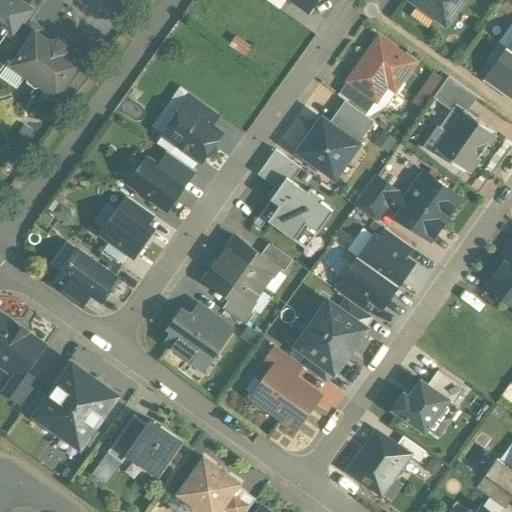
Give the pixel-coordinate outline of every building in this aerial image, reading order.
[(22,0),(17,0),(0,24),(0,42),(9,29),(14,32),(32,7),(22,0)] [(0,0),(0,24),(17,0),(0,0)] [(417,0),(448,22),(463,0),(417,0)] [(32,19),(13,45),(22,52),(38,31),(39,31),(42,27),(32,19)] [(59,38),(51,40),(39,31),(38,31),(22,52),(20,55),(16,62),(29,71),(27,74),(28,80),(36,86),(43,85),(45,82),(58,92),(60,89),(80,61),(79,60),(67,51),(66,43),(59,38)] [(380,34),(349,78),(367,90),(377,98),(378,98),(394,74),(402,79),(416,59),(380,34)] [(511,48),(509,46),(493,68),(511,81),(511,48)] [(80,61),(60,89),(70,96),(93,63),(83,55),(79,60),(80,61)] [(511,81),(493,68),(485,79),(511,98),(511,81)] [(479,94),(450,73),(434,95),(452,107),(460,113),(465,106),(468,109),(479,94)] [(394,74),(378,98),(386,104),(397,89),(397,88),(396,87),(402,79),(394,74)] [(365,92),(348,80),(341,89),(358,102),(365,92)] [(377,98),(367,90),(365,92),(358,102),(369,109),(377,98)] [(220,111),(193,91),(185,103),(212,122),(220,111)] [(375,119),(346,98),(330,120),(358,140),(360,141),(375,119)] [(212,122),(185,103),(165,131),(203,158),(222,130),(212,122)] [(468,109),(465,106),(460,113),(452,107),(441,124),(449,129),(436,147),(469,170),(498,130),(468,109)] [(330,120),(325,117),(325,116),(323,115),(322,117),(323,117),(301,147),(299,148),(301,149),(335,173),(336,174),(337,173),(358,142),(359,143),(360,141),(358,140),(330,120)] [(302,164),(276,147),(259,170),(280,185),(289,173),(293,176),(302,164)] [(196,167),(169,148),(158,163),(185,183),(196,167)] [(158,163),(148,156),(131,180),(141,187),(142,190),(148,195),(151,194),(168,206),(185,183),(158,163)] [(426,169),(410,191),(413,193),(410,197),(401,210),(399,213),(431,237),(461,194),(426,169)] [(309,187),(293,176),(289,173),(280,185),(262,211),(308,243),(335,204),(324,196),(326,194),(312,184),(309,187)] [(401,190),(378,174),(357,203),(376,217),(388,201),(391,203),(401,190)] [(410,197),(401,190),(391,203),(401,210),(410,197)] [(156,213),(129,194),(122,204),(149,223),(156,213)] [(149,223),(122,204),(104,229),(136,252),(154,227),(149,223)] [(414,244),(386,224),(379,235),(406,255),(414,244)] [(262,251),(237,233),(222,255),(264,285),(279,264),(279,263),(262,251)] [(379,235),(375,233),(360,255),(399,282),(414,261),(406,255),(379,235)] [(294,257),(270,240),(262,251),(279,263),(279,264),(285,268),(294,257)] [(118,274),(79,246),(63,269),(92,290),(104,298),(112,286),(110,285),(118,274)] [(511,253),(511,252),(506,259),(505,259),(504,260),(505,260),(499,269),(498,269),(497,270),(498,270),(489,283),(511,298),(511,253)] [(264,285),(222,255),(207,276),(232,294),(249,306),(250,306),(264,285)] [(399,282),(360,255),(345,276),(372,296),(383,304),(399,282)] [(92,290),(63,269),(54,282),(83,303),(92,290)] [(372,296),(345,276),(337,287),(348,295),(364,306),(372,296)] [(249,306),(232,294),(224,305),(247,322),(256,310),(250,306),(249,306)] [(364,306),(348,295),(341,305),(367,323),(374,314),(364,306)] [(341,305),(329,297),(313,320),(352,347),(369,325),(367,323),(341,305)] [(232,326),(201,303),(193,315),(184,308),(178,317),(182,320),(169,339),(204,365),(232,326)] [(14,319),(0,308),(0,360),(17,373),(18,374),(24,366),(27,369),(28,368),(46,342),(31,331),(31,330),(15,318),(14,319)] [(352,347),(313,320),(297,342),(309,351),(335,369),(336,370),(352,347)] [(301,360),(277,343),(265,360),(274,366),(277,361),(294,374),(303,361),(301,360)] [(335,369),(309,351),(301,360),(303,361),(327,379),(335,369)] [(59,428),(97,376),(74,360),(36,412),(59,428)] [(294,374),(277,361),(274,366),(263,381),(267,383),(258,396),(271,405),(273,403),(283,410),(282,413),(298,424),(320,393),(308,385),(307,387),(300,382),(302,379),(294,374)] [(24,366),(18,374),(17,373),(6,389),(23,402),(41,377),(28,368),(27,369),(24,366)] [(466,385),(439,367),(429,381),(449,396),(449,398),(454,401),(466,385)] [(97,376),(59,428),(82,445),(119,392),(97,376)] [(422,377),(410,394),(406,390),(394,406),(426,429),(449,398),(449,396),(429,381),(422,377)] [(135,412),(109,449),(124,460),(130,451),(128,450),(149,421),(135,412)] [(149,421),(128,450),(130,451),(160,472),(184,439),(153,416),(149,421)] [(378,429),(350,468),(382,491),(410,452),(397,443),(378,429)] [(427,450),(404,433),(397,443),(410,452),(420,459),(427,450)] [(242,480),(205,454),(179,490),(209,511),(218,511),(240,483),(242,480)] [(511,465),(498,456),(486,472),(511,490),(511,465)] [(511,497),(511,490),(486,472),(477,485),(506,506),(511,497)] [(240,483),(218,511),(245,511),(257,496),(240,483)]
